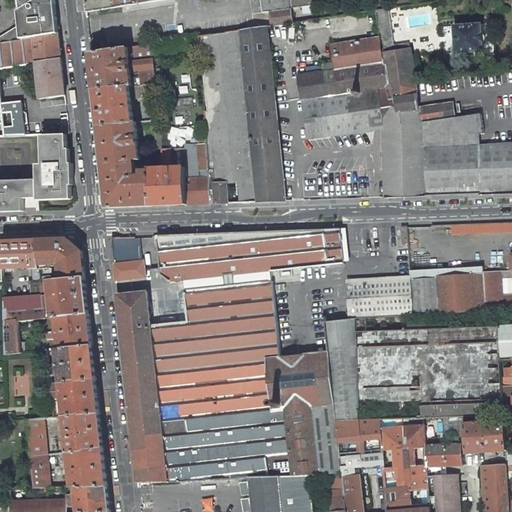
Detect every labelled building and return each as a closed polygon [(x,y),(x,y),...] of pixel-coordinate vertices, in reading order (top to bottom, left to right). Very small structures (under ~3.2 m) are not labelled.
[(52,5),(56,5),(55,0),(37,0),(36,1),(35,0),(19,0),(20,10),(19,11),(20,25),(0,36),(0,42),(55,34),(54,23),(56,22),(57,21),(57,19),(57,18),(57,17),(56,16),(54,16),(53,15),(52,5)] [(85,0),(87,12),(164,0),(261,0),(263,13),(270,12),(271,26),(286,24),(294,23),(291,8),(292,8),(292,7),(290,0),(85,0)] [(389,8),(376,10),(379,31),(392,29),(389,8)] [(186,148),(185,149),(188,205),(229,203),(228,183),(238,181),(240,203),(286,201),(269,35),(287,32),(286,24),(271,26),(200,36),(208,111),(205,111),(207,145),(186,146),(186,148)] [(482,24),(454,26),(456,53),(484,51),(482,24)] [(0,68),(37,63),(62,59),(59,34),(55,34),(0,42),(0,68)] [(321,64),(323,72),(325,96),(331,136),(383,129),(385,197),(511,192),(511,143),(479,146),(479,134),(485,134),(482,115),(511,109),(511,95),(479,99),(460,102),(462,116),(455,117),(453,103),(419,108),(416,83),(411,49),(382,53),(380,38),(332,45),(334,62),(321,64)] [(101,41),(90,42),(91,51),(103,50),(101,41)] [(153,44),(91,54),(95,90),(133,86),(131,71),(140,70),(142,85),(157,84),(153,44)] [(66,96),(62,59),(37,63),(41,100),(66,96)] [(323,72),(298,76),(302,100),(303,99),(325,96),(323,72)] [(0,136),(26,136),(25,126),(27,122),(26,114),(23,111),(22,101),(2,104),(0,75),(0,136)] [(132,100),(131,95),(141,94),(141,99),(159,97),(157,84),(142,85),(133,86),(95,90),(99,127),(134,123),(132,103),(132,100)] [(325,96),(303,99),(309,139),(331,136),(325,96)] [(134,123),(99,127),(103,163),(135,160),(141,159),(137,122),(134,123)] [(61,134),(70,134),(69,125),(60,126),(61,134)] [(199,128),(169,129),(169,144),(199,143),(199,128)] [(0,212),(24,211),(24,199),(72,197),(72,185),(74,185),(73,163),(68,164),(67,135),(42,135),(43,164),(37,165),(38,180),(0,181),(0,212)] [(188,205),(185,149),(164,149),(165,159),(173,158),(173,167),(167,167),(167,165),(164,165),(164,167),(151,168),(151,170),(152,206),(188,205)] [(173,158),(165,159),(164,165),(167,165),(167,167),(173,167),(173,158)] [(135,160),(103,163),(108,208),(152,206),(151,170),(143,171),(142,171),(143,175),(137,175),(135,160)] [(511,222),(455,225),(455,233),(511,231),(511,222)] [(346,262),(342,229),(157,236),(161,274),(171,282),(271,270),(346,262)] [(134,262),(131,237),(111,237),(114,264),(134,262)] [(69,239),(38,241),(40,265),(60,263),(62,278),(65,277),(65,279),(86,277),(83,252),(81,250),(78,251),(71,245),(70,241),(69,239)] [(29,281),(31,297),(4,299),(5,323),(18,321),(19,322),(46,319),(44,308),(41,287),(43,285),(40,265),(38,241),(2,242),(3,268),(31,267),(33,281),(29,281)] [(78,251),(81,250),(70,241),(71,245),(78,251)] [(134,262),(114,264),(116,281),(145,277),(144,261),(134,262)] [(413,316),(487,312),(484,272),(484,266),(410,271),(411,276),(413,316)] [(511,276),(511,271),(511,270),(501,271),(484,272),(487,312),(503,311),(511,309),(511,295),(502,296),(501,277),(511,276)] [(358,319),(413,316),(411,276),(347,280),(349,318),(349,319),(358,319)] [(54,307),(55,318),(57,318),(57,317),(90,314),(86,277),(65,279),(46,281),(43,285),(41,287),(44,308),(54,307)] [(117,295),(133,438),(188,432),(186,417),(274,408),(268,360),(281,358),(281,357),(272,281),(185,291),(188,321),(151,325),(147,292),(117,295)] [(60,348),(60,349),(93,345),(90,314),(57,317),(57,318),(60,348)] [(328,352),(281,357),(281,358),(268,360),(274,408),(274,411),(286,410),(294,478),(310,477),(342,474),(337,421),(361,420),(358,331),(358,319),(349,319),(325,322),(328,352)] [(19,322),(18,321),(5,323),(6,355),(22,354),(19,322)] [(511,325),(358,331),(361,420),(424,418),(464,417),(504,415),(502,387),(501,379),(500,360),(511,359),(511,325)] [(49,365),(51,385),(62,384),(97,380),(93,345),(60,349),(60,348),(58,348),(60,364),(49,365)] [(511,385),(511,378),(501,379),(502,387),(511,386),(511,385)] [(66,417),(101,413),(97,380),(62,384),(63,391),(52,393),(53,402),(64,401),(66,417)] [(274,411),(274,408),(186,417),(188,432),(133,438),(138,483),(202,481),(250,478),(253,511),(313,511),(310,477),(294,478),(286,410),(274,411)] [(0,423),(15,422),(14,413),(0,414),(0,423)] [(105,449),(101,413),(66,417),(70,453),(105,449)] [(466,453),(507,450),(507,449),(505,420),(464,423),(464,417),(424,418),(430,511),(461,511),(459,474),(446,475),(446,470),(441,470),(441,466),(463,465),(462,444),(449,445),(449,442),(442,442),(443,445),(441,445),(440,436),(465,434),(466,453)] [(346,511),(430,511),(424,418),(361,420),(337,421),(342,474),(343,479),(346,511)] [(28,421),(31,457),(48,455),(44,419),(28,421)] [(109,486),(105,449),(70,453),(74,488),(76,488),(76,487),(109,486)] [(51,488),(48,455),(31,457),(35,487),(35,489),(36,489),(51,488)] [(510,511),(510,502),(509,483),(508,466),(508,458),(494,459),(494,465),(488,465),(491,511),(510,511)] [(346,511),(344,490),(343,479),(337,480),(338,491),(330,492),(332,511),(346,511)] [(78,506),(78,511),(111,511),(109,486),(76,487),(76,488),(77,495),(67,496),(68,497),(68,507),(69,507),(78,506)] [(36,498),(36,489),(35,489),(35,487),(10,488),(10,511),(68,511),(69,507),(68,507),(68,497),(36,498)] [(203,497),(203,511),(216,511),(215,497),(203,497)]
